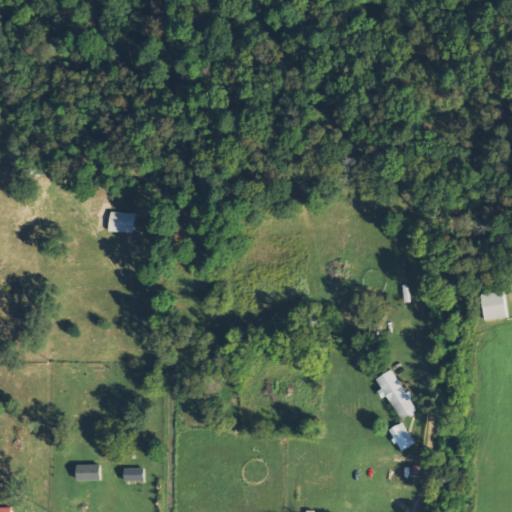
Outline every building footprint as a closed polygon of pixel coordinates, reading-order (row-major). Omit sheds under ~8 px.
[(137,212),(112,211),(111,231),(136,232),(137,212)] [(511,316),(507,291),(486,294),(489,319),(511,316)] [(378,379),(384,389),(384,388),(402,420),(420,409),(397,369),(378,379)] [(80,480),(105,479),(104,464),(80,465),(80,480)] [(146,468),(126,468),(127,480),(147,480),(146,468)]
